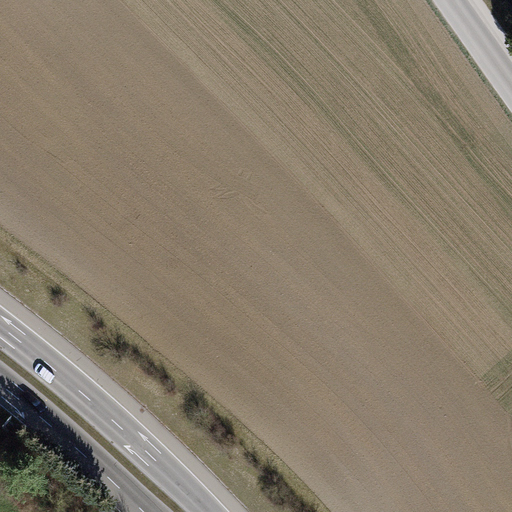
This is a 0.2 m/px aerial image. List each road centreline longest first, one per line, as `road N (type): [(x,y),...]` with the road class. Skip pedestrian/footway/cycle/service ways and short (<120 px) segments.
road 1 (secondary): [(208,511),(0,327)]
road 2 (secondary): [(0,384),(144,511)]
